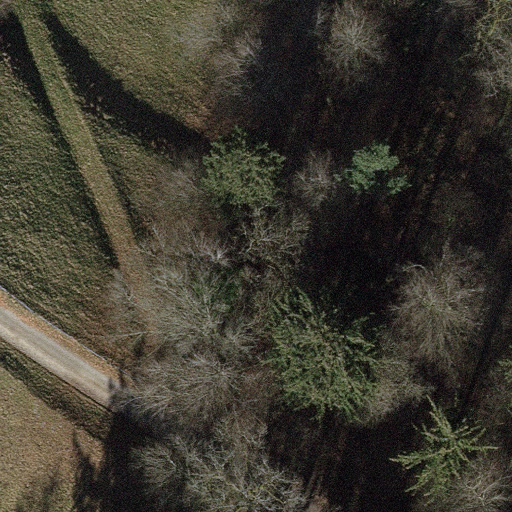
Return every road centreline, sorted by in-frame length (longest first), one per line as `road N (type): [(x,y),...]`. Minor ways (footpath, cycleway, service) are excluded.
road 1 (track): [(195,438),(113,196),(23,0)]
road 2 (track): [(0,319),(321,511)]
